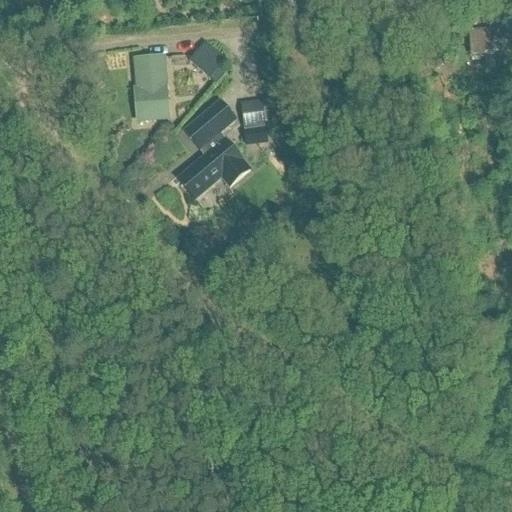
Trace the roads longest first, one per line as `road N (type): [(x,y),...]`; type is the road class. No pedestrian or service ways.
road 1 (unclassified): [(511,503),(376,437),(206,310),(131,235),(0,63)]
road 2 (track): [(293,28),(318,58),(342,217)]
road 3 (unclassified): [(30,511),(0,382)]
